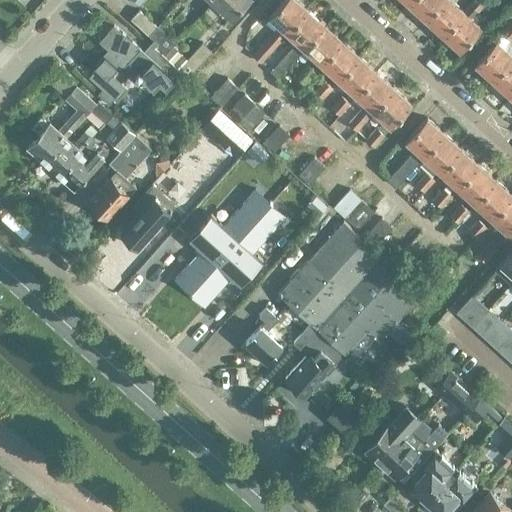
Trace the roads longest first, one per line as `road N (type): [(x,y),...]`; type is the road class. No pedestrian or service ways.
road 1 (residential): [(328,511),(0,218)]
road 2 (tertiary): [(274,511),(0,265)]
road 3 (residential): [(511,151),(350,0)]
road 4 (residential): [(0,436),(98,511)]
